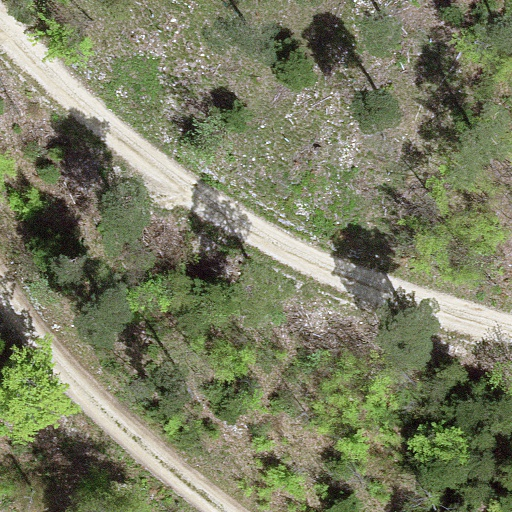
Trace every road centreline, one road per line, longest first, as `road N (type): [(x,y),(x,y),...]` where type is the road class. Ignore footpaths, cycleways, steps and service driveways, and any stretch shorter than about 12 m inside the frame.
road 1 (track): [(511,338),(255,236),(0,28)]
road 2 (track): [(0,277),(64,367),(228,511)]
